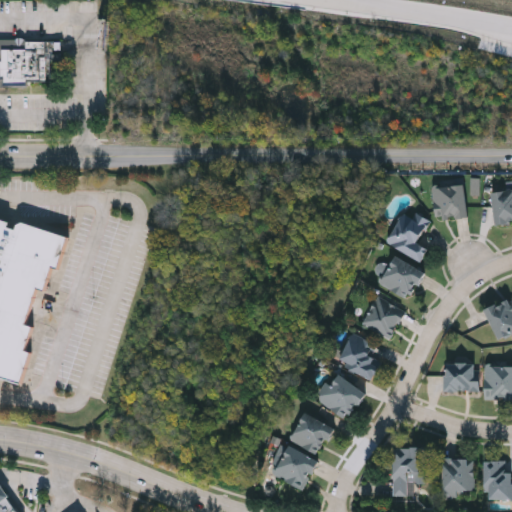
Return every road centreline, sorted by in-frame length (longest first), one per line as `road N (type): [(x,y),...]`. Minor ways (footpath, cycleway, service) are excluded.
road 1 (residential): [(0,154),(511,153)]
road 2 (residential): [(335,511),(351,469),(435,324),(486,273)]
road 3 (tertiary): [(0,439),(227,511)]
road 4 (secondary): [(373,6),(511,31)]
road 5 (residential): [(396,403),(465,428),(511,430)]
